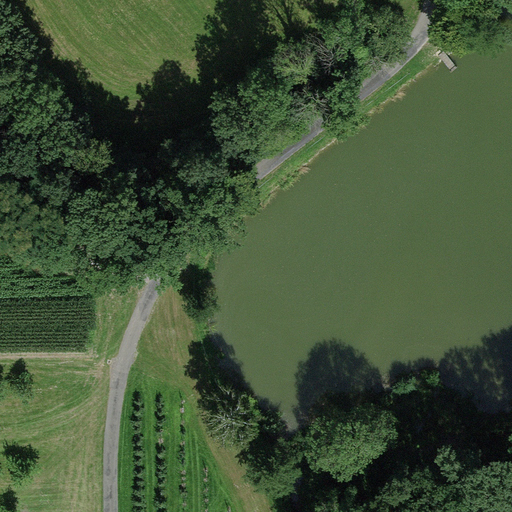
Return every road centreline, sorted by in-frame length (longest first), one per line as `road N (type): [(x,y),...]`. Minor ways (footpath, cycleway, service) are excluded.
road 1 (unclassified): [(432,0),(424,32),(406,54),(190,236),(155,284),(121,376),(112,511)]
road 2 (track): [(0,220),(155,284)]
